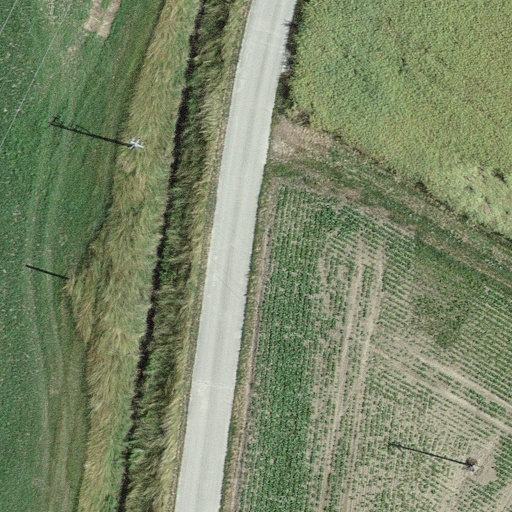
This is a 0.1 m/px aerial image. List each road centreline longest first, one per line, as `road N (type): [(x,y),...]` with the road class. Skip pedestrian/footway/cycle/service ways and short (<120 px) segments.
road 1 (track): [(277,0),(249,116),(196,511)]
road 2 (track): [(511,271),(249,116)]
